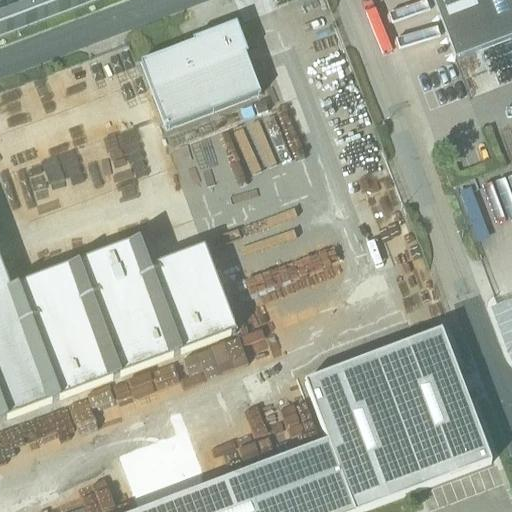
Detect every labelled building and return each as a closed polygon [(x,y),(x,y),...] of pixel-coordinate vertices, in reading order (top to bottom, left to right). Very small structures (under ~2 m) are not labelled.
[(0,0),(0,37),(98,0),(0,0)] [(511,0),(431,0),(455,63),(511,41),(511,0)] [(167,133),(261,97),(235,29),(141,64),(167,133)] [(0,424),(231,338),(231,337),(236,335),(234,330),(235,330),(205,250),(151,270),(140,242),(11,290),(0,262),(0,424)] [(327,445),(150,511),(367,511),(491,465),(441,333),(305,385),(327,445)]
